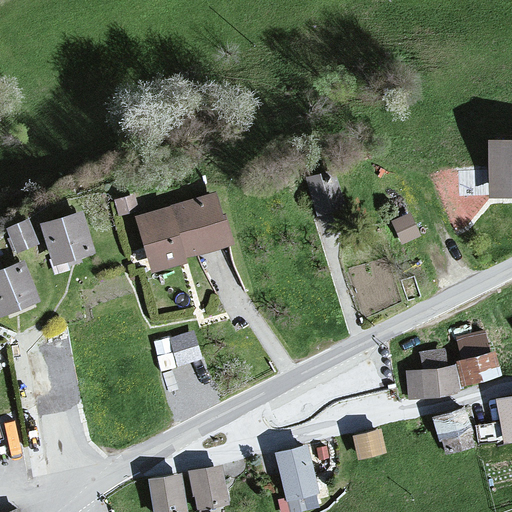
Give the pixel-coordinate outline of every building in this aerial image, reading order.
[(511,133),(490,134),(491,195),(511,194),(511,133)] [(305,174),(319,223),(339,218),(326,169),(305,174)] [(138,187),(118,195),(126,214),(145,206),(138,187)] [(140,213),(155,266),(238,243),(223,189),(140,213)] [(86,208),(47,219),(59,258),(98,247),(86,208)] [(34,214),(9,223),(20,252),(45,243),(34,214)] [(410,214),(389,223),(400,249),(422,239),(410,214)] [(29,255),(0,266),(0,298),(5,312),(45,297),(29,255)] [(195,331),(166,340),(174,366),(203,357),(195,331)] [(485,333),(456,341),(468,383),(497,375),(485,333)] [(420,367),(400,370),(404,396),(457,388),(453,361),(446,361),(444,346),(417,350),(420,367)] [(511,397),(495,401),(503,443),(511,441),(511,397)] [(464,409),(429,420),(441,455),(476,444),(464,409)] [(493,423),(476,426),(479,443),(496,439),(493,423)] [(377,428),(346,438),(355,464),(385,454),(377,428)] [(307,442),(275,450),(285,495),(317,488),(307,442)] [(221,462),(189,469),(198,507),(229,500),(221,462)] [(180,472),(148,478),(153,511),(166,511),(186,508),(180,472)]
